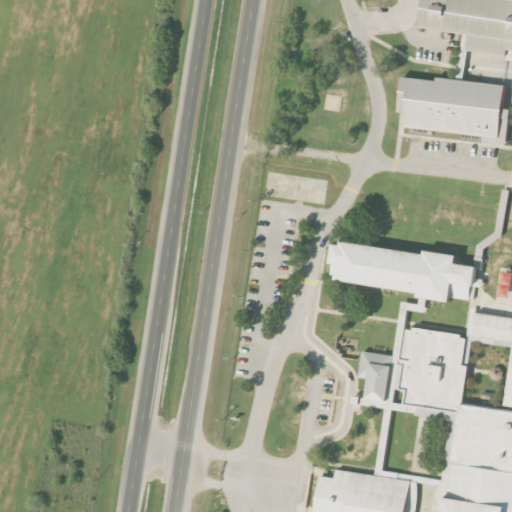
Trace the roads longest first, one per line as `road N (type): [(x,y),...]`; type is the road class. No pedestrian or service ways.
road 1 (primary): [(206,0),(128,511)]
road 2 (primary): [(176,511),(253,0)]
